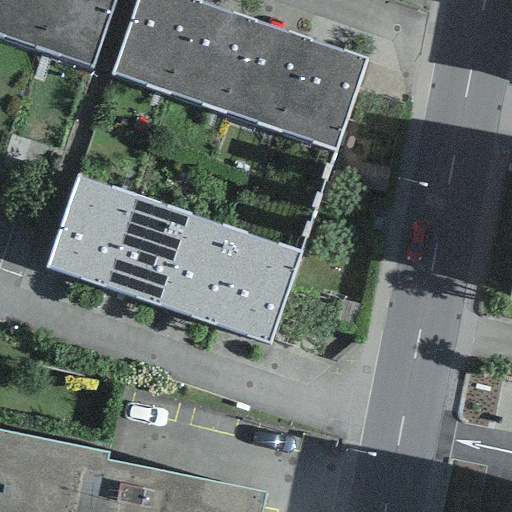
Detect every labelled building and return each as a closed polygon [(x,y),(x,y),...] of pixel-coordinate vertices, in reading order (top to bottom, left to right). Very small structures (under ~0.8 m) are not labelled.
[(0,0),(0,43),(39,57),(58,0),(0,0)] [(58,0),(39,57),(90,75),(116,0),(58,0)] [(166,105),(197,15),(152,0),(142,0),(113,88),(166,105)] [(197,15),(166,105),(226,125),(256,35),(197,15)] [(256,35),(226,125),(282,144),(313,55),(256,35)] [(313,55),(282,144),(334,162),(365,74),(313,55)] [(98,296),(129,205),(76,188),(45,278),(98,296)] [(129,205),(98,296),(158,316),(189,226),(129,205)] [(189,226),(158,316),(214,335),(245,245),(189,226)] [(245,245),(214,335),(266,352),(297,264),(245,245)] [(0,511),(264,511),(265,511),(106,479),(108,472),(0,450),(0,511)]
